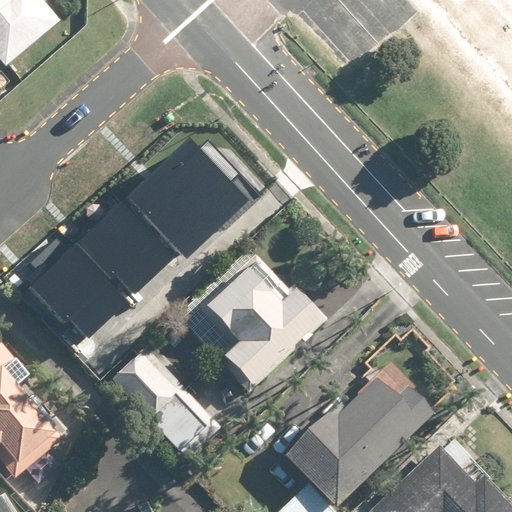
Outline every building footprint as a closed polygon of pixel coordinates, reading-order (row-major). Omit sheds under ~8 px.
[(0,0),(0,72),(54,26),(31,0),(0,0)] [(166,139),(106,200),(165,257),(224,196),(166,139)] [(106,200),(61,246),(121,303),(165,257),(106,200)] [(61,246),(20,289),(79,346),(121,303),(61,246)] [(320,323),(244,251),(172,327),(248,399),(320,323)] [(0,455),(12,470),(50,439),(56,434),(18,387),(28,379),(0,344),(0,455)] [(219,428),(153,362),(119,397),(185,463),(219,428)] [(433,417),(383,364),(282,457),(306,484),(331,511),(433,417)] [(473,486),(437,448),(369,511),(511,511),(511,508),(483,477),(473,486)] [(332,511),(331,511),(306,484),(275,511),(332,511)] [(0,511),(8,511),(0,499),(0,511)]
